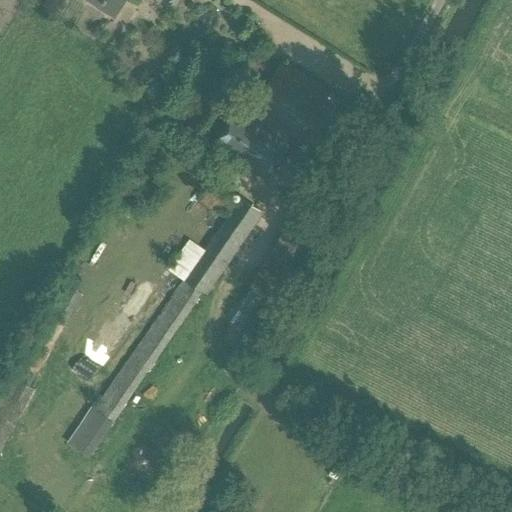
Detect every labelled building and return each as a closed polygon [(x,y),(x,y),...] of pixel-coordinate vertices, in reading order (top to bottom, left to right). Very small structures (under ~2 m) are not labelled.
[(84,0),(115,19),(127,0),(84,0)] [(284,65),(254,114),(301,142),(331,93),(284,65)] [(238,109),(213,149),(268,183),(290,148),(261,130),(264,124),(238,109)] [(95,413),(115,426),(204,294),(208,297),(264,214),(241,199),(238,204),(211,186),(199,205),(226,223),(205,253),(191,243),(171,272),(184,281),(95,413)] [(331,224),(300,206),(292,221),(322,239),(331,224)] [(263,270),(251,289),(263,296),(282,307),(293,287),(263,270)] [(15,379),(0,403),(0,455),(37,393),(35,391),(42,379),(37,375),(84,297),(66,285),(20,365),(24,368),(17,380),(15,379)] [(251,289),(239,310),(232,322),(245,329),(252,318),(250,317),(263,296),(251,289)]
